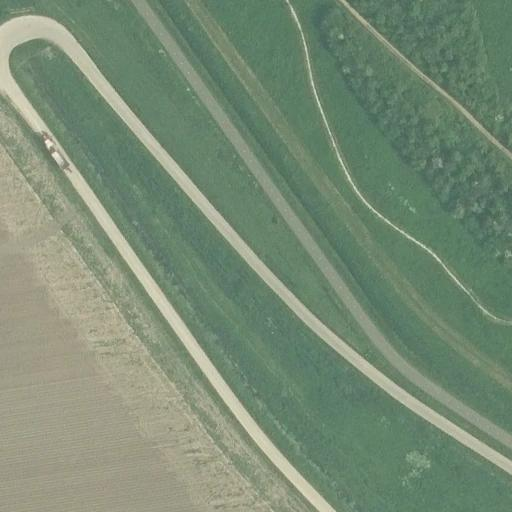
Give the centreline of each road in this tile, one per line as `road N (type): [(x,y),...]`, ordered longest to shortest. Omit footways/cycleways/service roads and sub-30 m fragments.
road 1 (unknown): [(194,0),(406,301),(511,375)]
road 2 (track): [(511,320),(445,275),(433,256),(371,211),(345,177),(287,0)]
